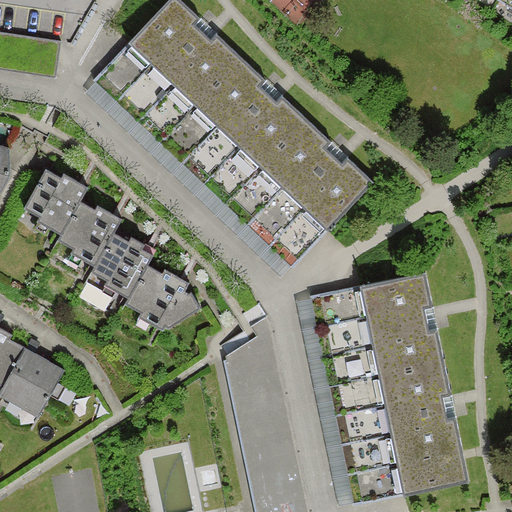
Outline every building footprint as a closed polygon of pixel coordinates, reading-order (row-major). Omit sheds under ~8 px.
[(177,0),(131,48),(153,69),(175,90),(197,111),(243,62),(218,39),(212,46),(193,28),(200,21),(177,0)] [(0,25),(0,62),(57,72),(63,36),(0,25)] [(153,69),(131,48),(104,78),(125,98),(153,69)] [(265,84),(243,62),(197,111),(219,131),(241,152),(264,174),(311,124),(287,100),(279,108),(260,90),(265,84)] [(153,69),(125,98),(147,119),(175,90),(153,69)] [(197,111),(175,90),(147,119),(169,140),(197,111)] [(219,131),(197,111),(169,140),(191,161),(219,131)] [(334,144),(311,124),(264,174),(285,194),(307,215),(329,235),(376,185),(351,162),(344,169),(326,152),(334,144)] [(241,152),(219,131),(191,161),(213,182),(241,152)] [(0,148),(0,201),(0,202),(11,150),(0,148)] [(264,174),(241,152),(213,182),(236,203),(264,174)] [(91,196),(56,174),(30,216),(65,238),(88,202),(91,196)] [(285,194),(264,174),(236,203),(257,223),(285,194)] [(307,215),(285,194),(257,223),(279,244),(287,236),(307,215)] [(125,225),(88,202),(65,238),(61,244),(98,268),(118,236),(125,225)] [(301,265),(329,235),(307,215),(287,236),(279,244),(291,256),(301,265)] [(155,259),(118,236),(98,268),(93,276),(129,300),(150,267),(155,259)] [(200,299),(150,267),(129,300),(180,331),(200,299)] [(386,379),(447,367),(430,282),(369,294),(374,323),(380,351),(386,379)] [(327,302),(333,331),(374,323),(369,294),(327,302)] [(333,331),(339,359),(380,351),(374,323),(333,331)] [(28,353),(0,337),(0,384),(8,389),(28,353)] [(339,359),(344,388),(386,379),(380,351),(339,359)] [(64,373),(28,353),(8,389),(3,397),(40,417),(64,373)] [(403,464),(464,452),(447,367),(386,379),(391,408),(397,436),(403,464)] [(344,388),(350,416),(391,408),(386,379),(344,388)] [(350,416),(356,444),(397,436),(391,408),(350,416)] [(356,444),(361,473),(403,464),(397,436),(356,444)] [(464,452),(403,464),(408,492),(469,480),(464,452)] [(367,500),(408,492),(403,464),(361,473),(367,500)]
